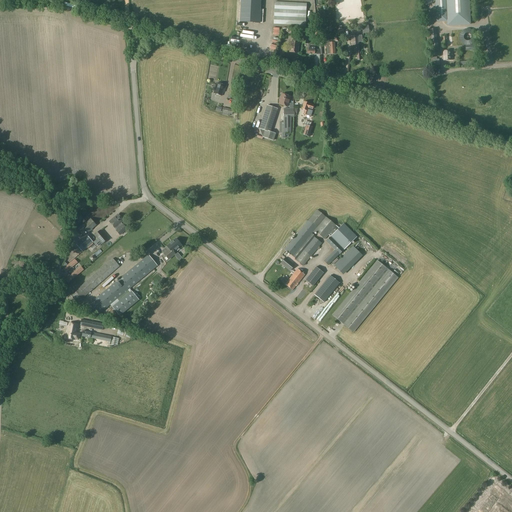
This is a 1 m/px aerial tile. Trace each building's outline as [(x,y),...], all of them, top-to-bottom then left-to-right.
[(240,0),(239,22),(260,23),(260,0),(240,0)] [(471,25),(469,0),(435,0),(437,22),(447,21),(448,26),(471,25)] [(307,3),(275,2),(273,24),(305,26),(307,3)] [(362,42),(361,35),(350,36),(351,52),(356,51),(356,54),(357,54),(357,60),(361,60),(360,51),(359,51),(358,42),(362,42)] [(291,41),(289,52),(298,53),(299,42),(291,41)] [(335,54),(334,42),(326,43),(327,54),(335,54)] [(443,51),(444,60),(453,60),(452,51),(443,51)] [(436,57),(430,57),(431,66),(439,65),(439,59),(437,59),(436,57)] [(224,91),(226,86),(217,83),(213,93),(221,96),(223,90),(224,91)] [(235,88),(230,86),(227,97),(231,99),(235,88)] [(290,97),(282,94),(279,104),(287,107),(290,97)] [(307,115),(308,111),(308,110),(307,109),(308,108),(312,109),(313,106),(309,104),(304,102),(302,109),(305,110),(304,114),(307,115)] [(262,137),(264,138),(273,141),(275,134),(270,132),(277,109),(267,106),(259,129),(262,137)] [(285,138),(285,133),(291,133),(291,117),(294,117),(294,112),(294,111),(293,111),(293,109),(284,108),(283,133),(281,133),(281,138),(285,138)] [(312,127),(306,125),(303,135),(309,137),(312,127)] [(324,239),(328,235),(335,226),(316,210),(284,250),(303,265),(321,242),(311,234),(314,230),(324,239)] [(122,226),(120,223),(123,221),(118,215),(110,222),(115,228),(117,230),(116,231),(120,235),(127,229),(123,225),(122,226)] [(87,232),(96,225),(91,219),(79,229),(82,232),(86,230),(87,232)] [(330,237),(326,241),(335,250),(324,261),(328,265),(356,236),(344,224),(339,229),(335,226),(328,235),(330,237)] [(102,244),(107,239),(100,231),(95,235),(102,244)] [(87,236),(77,245),(82,252),(93,243),(87,236)] [(170,260),(176,254),(174,251),(181,245),(176,239),(162,251),(170,260)] [(343,275),(363,256),(353,246),(333,265),(343,275)] [(364,251),(370,257),(373,255),(367,248),(364,251)] [(101,313),(155,268),(146,257),(89,304),(94,309),(101,313)] [(290,270),(294,266),(285,258),(281,263),(290,270)] [(77,303),(119,267),(113,259),(70,296),(77,303)] [(353,332),(398,278),(377,261),(333,315),(353,332)] [(68,263),(61,269),(64,272),(71,267),(68,263)] [(312,286),(323,273),(316,267),(305,280),(312,286)] [(292,290),(305,275),(297,269),(285,284),(292,290)] [(69,284),(79,275),(76,271),(65,280),(69,284)] [(324,302),(339,283),(330,275),(314,295),(324,302)] [(120,316),(138,300),(132,292),(113,308),(120,316)] [(102,330),(103,325),(81,320),(80,325),(102,330)] [(78,340),(79,334),(76,334),(77,325),(69,323),(67,338),(78,340)] [(130,338),(132,331),(119,327),(117,334),(130,338)] [(111,336),(92,332),(91,338),(110,341),(111,336)]
